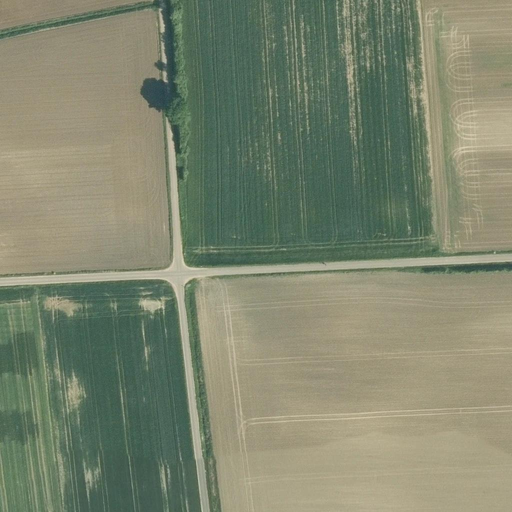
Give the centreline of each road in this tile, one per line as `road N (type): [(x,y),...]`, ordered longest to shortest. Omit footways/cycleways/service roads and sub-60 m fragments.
road 1 (unclassified): [(179,273),(511,258)]
road 2 (unclassified): [(179,273),(160,0)]
road 3 (unclassified): [(179,273),(206,511)]
road 4 (unclassified): [(0,281),(179,273)]
